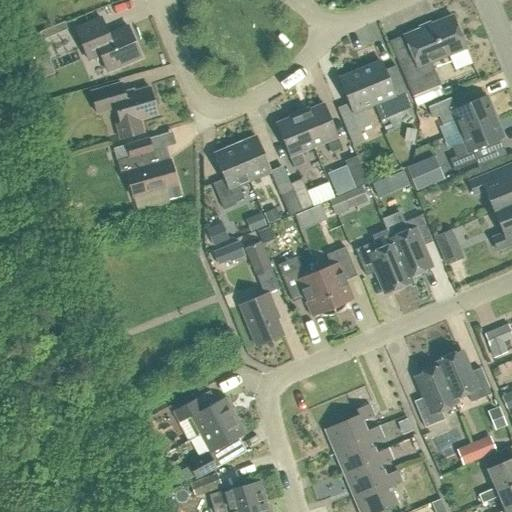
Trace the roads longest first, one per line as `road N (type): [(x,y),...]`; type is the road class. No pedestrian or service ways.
road 1 (residential): [(297,511),(265,399),(270,380),(511,276)]
road 2 (residential): [(157,0),(200,120),(280,91),(313,51)]
